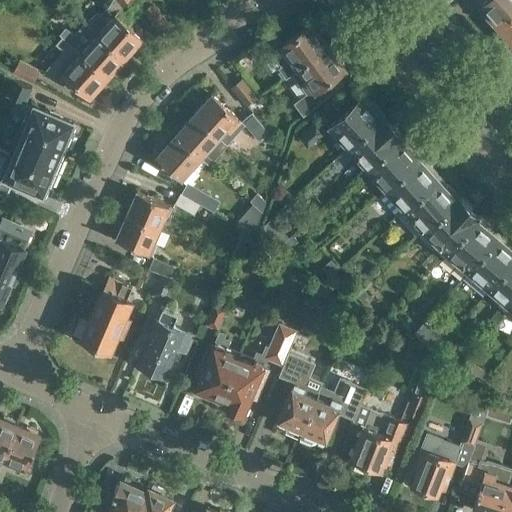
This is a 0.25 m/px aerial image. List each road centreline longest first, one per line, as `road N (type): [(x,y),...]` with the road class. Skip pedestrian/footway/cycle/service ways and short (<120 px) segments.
road 1 (residential): [(276,0),(146,107),(118,146),(20,375)]
road 2 (residential): [(332,511),(93,414)]
road 3 (secondary): [(511,143),(461,94),(392,0)]
